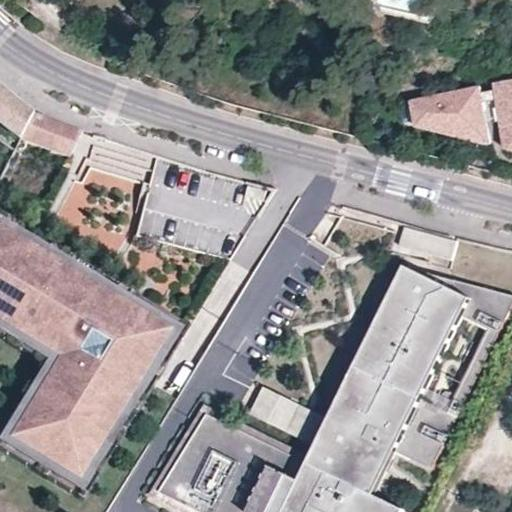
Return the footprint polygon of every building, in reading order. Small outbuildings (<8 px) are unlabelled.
[(511,81),(495,85),(506,145),(511,143),(511,81)] [(0,122),(21,140),(22,138),(34,115),(20,103),(0,86),(0,122)] [(493,146),(482,89),(413,102),(418,128),(454,137),(488,146),(493,146)] [(67,154),(79,128),(34,115),(22,138),(67,154)] [(250,187),(247,198),(265,202),(268,192),(250,187)] [(0,338),(42,364),(0,436),(0,449),(80,499),(155,387),(194,329),(28,228),(0,211),(0,338)] [(458,240),(405,226),(399,246),(452,261),(458,240)] [(434,471),(511,311),(511,295),(402,264),(326,417),(312,445),(304,461),(371,493),(393,451),(434,471)] [(312,445),(326,417),(263,387),(249,414),(312,445)] [(407,511),(371,493),(304,461),(209,415),(161,493),(198,511),(407,511)]
